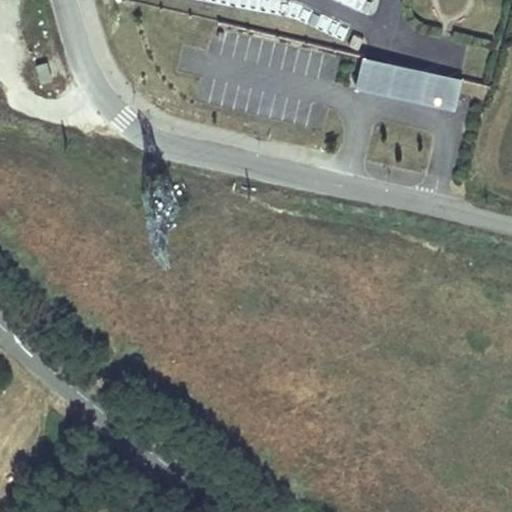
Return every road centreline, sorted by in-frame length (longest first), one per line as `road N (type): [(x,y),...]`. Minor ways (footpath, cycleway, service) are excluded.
road 1 (unclassified): [(65,0),(98,95),(160,146),(511,227)]
road 2 (tertiary): [(0,329),(220,511)]
